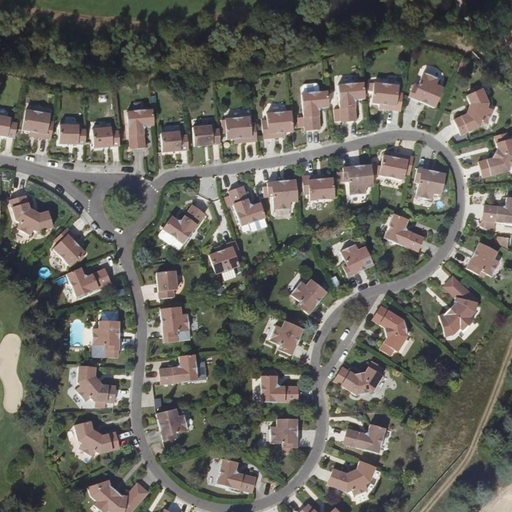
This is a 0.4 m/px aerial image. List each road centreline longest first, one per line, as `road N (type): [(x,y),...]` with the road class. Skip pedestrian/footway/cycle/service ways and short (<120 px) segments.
road 1 (residential): [(312,377),(316,442),(280,495),(230,511),(196,505),(166,486),(137,439),(138,322),(119,235)]
road 2 (residential): [(143,191),(174,177),(418,133),(456,168),(455,236),(424,273),(367,294)]
